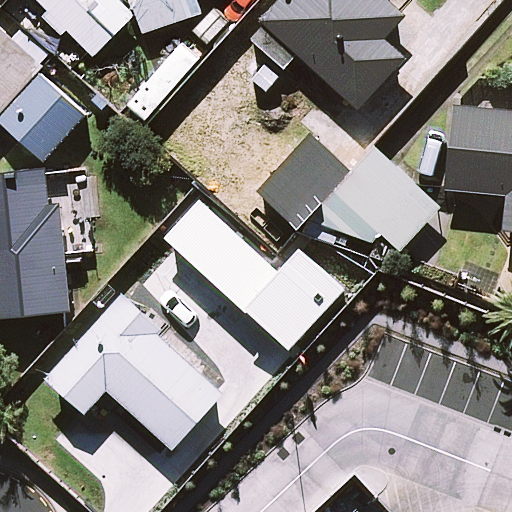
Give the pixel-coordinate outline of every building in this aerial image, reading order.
[(96,54),(133,16),(116,0),(0,0),(0,4),(23,27),(45,5),(96,54)] [(132,0),(142,29),(190,17),(185,0),(132,0)] [(275,0),(264,14),(364,100),(407,51),(388,30),(409,9),(398,0),(275,0)] [(0,108),(39,65),(0,29),(0,108)] [(90,111),(39,65),(0,108),(0,118),(46,160),(90,111)] [(511,101),(455,93),(445,182),(505,188),(506,218),(511,219),(511,101)] [(373,149),(356,169),(307,127),(252,192),(295,230),(385,266),(438,204),(373,149)] [(0,315),(68,309),(61,200),(48,201),(46,165),(0,167),(0,315)] [(340,290),(298,250),(247,303),(289,343),(340,290)] [(122,283),(44,369),(89,409),(110,376),(176,436),(224,383),(165,321),(122,283)] [(405,377),(340,319),(275,392),(291,406),(245,457),(260,471),(222,511),(307,511),(350,466),(337,454),(362,427),(421,481),(417,486),(445,511),(483,511),(511,483),(400,382),(405,377)] [(511,423),(511,405),(503,415),(511,423)]
